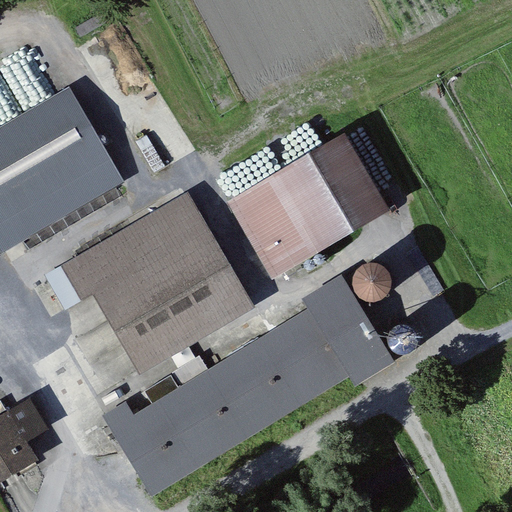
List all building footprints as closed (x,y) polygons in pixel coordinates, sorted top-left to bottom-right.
[(71,88),(0,127),(0,248),(3,253),(126,183),(71,88)] [(394,207),(350,133),(237,198),(281,273),(394,207)] [(253,305),(192,194),(51,271),(111,381),(253,305)] [(379,261),(373,260),(366,260),(360,263),(355,267),(351,273),(350,280),(351,287),(355,293),(360,297),(366,300),(373,301),(379,299),(385,295),(389,290),(391,283),(391,277),(389,270),(385,265),(379,261)] [(380,342),(342,277),(305,299),(311,311),(140,412),(135,402),(111,416),(156,491),(354,374),(360,384),(416,350),(403,329),(380,342)] [(52,429),(35,399),(0,418),(0,482),(40,460),(29,441),(52,429)]
